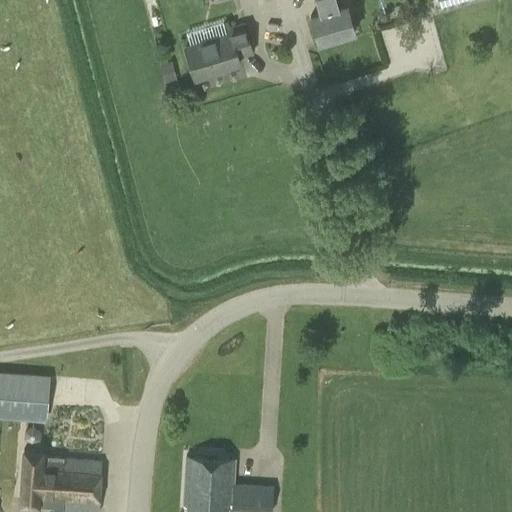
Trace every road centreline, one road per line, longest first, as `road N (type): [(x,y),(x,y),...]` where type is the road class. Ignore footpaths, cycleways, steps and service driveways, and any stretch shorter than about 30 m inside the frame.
road 1 (unclassified): [(511,307),(310,292),(258,297),(186,339)]
road 2 (unclassified): [(133,511),(140,430),(160,376),(186,339)]
